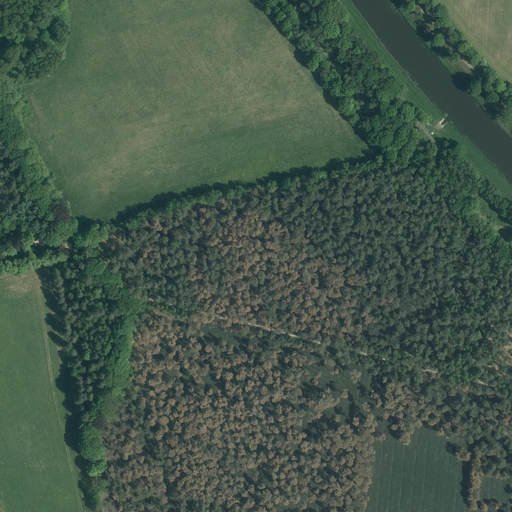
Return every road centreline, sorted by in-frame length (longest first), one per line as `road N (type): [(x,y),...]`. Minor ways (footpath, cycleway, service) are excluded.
road 1 (track): [(132,293),(511,392)]
road 2 (track): [(285,0),(387,132),(511,245)]
road 3 (track): [(414,0),(511,108)]
road 4 (track): [(64,234),(0,108)]
